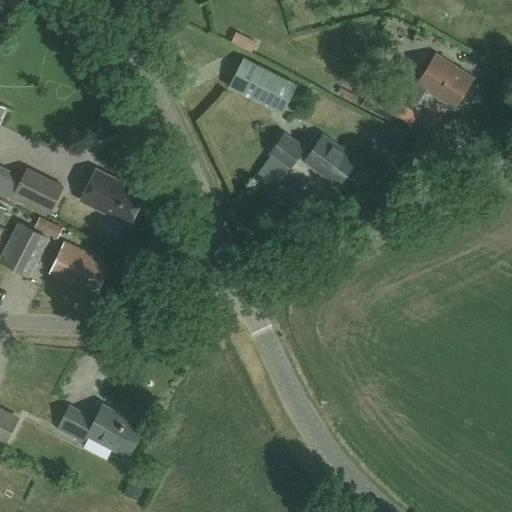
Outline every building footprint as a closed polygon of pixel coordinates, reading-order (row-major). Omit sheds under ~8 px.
[(474,79),(437,56),(419,85),(456,109),(474,79)] [(297,85),(243,58),(228,87),(282,114),(297,85)] [(418,112),(371,88),(362,106),(408,131),(418,112)] [(310,152),(284,133),(270,152),(290,166),(298,156),(338,185),(357,159),(323,134),(310,152)] [(22,177),(0,166),(0,192),(48,216),(63,186),(27,168),(22,177)] [(145,193),(96,169),(80,200),(129,225),(137,210),(141,208),(145,201),(143,197),(145,193)] [(0,222),(8,209),(0,204),(0,222)] [(64,228),(41,217),(36,228),(59,239),(64,228)] [(50,238),(20,222),(0,259),(0,261),(30,277),(50,238)] [(109,263),(63,242),(49,273),(95,294),(109,263)] [(143,426),(103,405),(95,420),(69,406),(58,428),(84,442),(88,435),(128,456),(143,426)] [(20,417),(0,406),(0,442),(5,445),(20,417)] [(148,484),(134,476),(125,494),(138,501),(148,484)]
